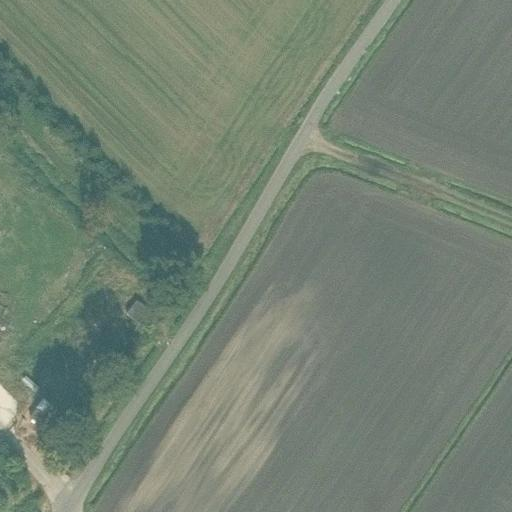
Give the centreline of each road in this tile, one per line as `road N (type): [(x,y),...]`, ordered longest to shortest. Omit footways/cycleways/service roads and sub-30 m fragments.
road 1 (unclassified): [(64,511),(390,0)]
road 2 (track): [(301,139),(511,218)]
